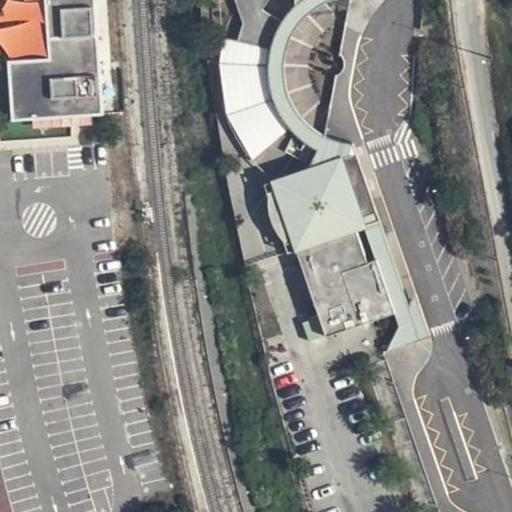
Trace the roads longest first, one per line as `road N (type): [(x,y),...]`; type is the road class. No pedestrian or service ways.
road 1 (residential): [(405,0),(391,108),(395,150),(508,511)]
road 2 (residential): [(463,0),(511,281)]
